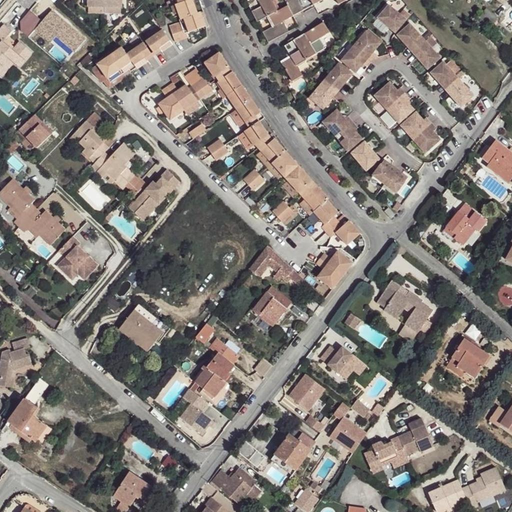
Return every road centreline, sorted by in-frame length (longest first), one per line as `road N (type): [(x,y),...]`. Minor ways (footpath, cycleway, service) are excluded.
road 1 (residential): [(222,37),(140,87),(133,106),(297,259)]
road 2 (residential): [(393,230),(210,463)]
road 3 (unclassified): [(465,141),(404,70),(390,67),(367,83),(366,112),(400,155),(435,178)]
road 4 (residential): [(241,65),(293,143),(363,223),(393,230)]
road 5 (residential): [(210,463),(50,332)]
road 6 (residential): [(393,230),(511,332)]
road 7 (residential): [(241,65),(360,0)]
road 8 (unknown): [(511,465),(403,393)]
